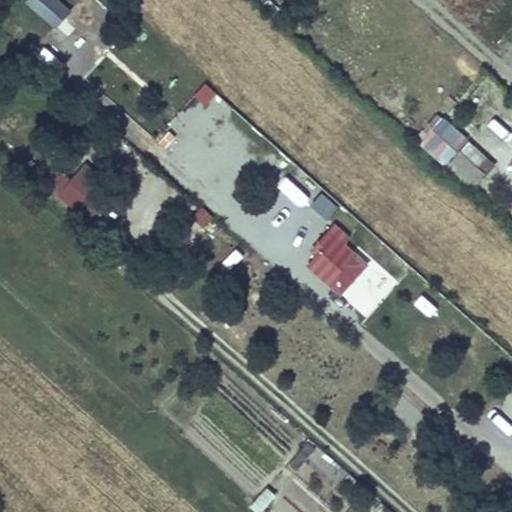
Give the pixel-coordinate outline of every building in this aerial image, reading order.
[(26,0),(55,27),(72,9),(62,0),(26,0)] [(214,140),(235,161),(257,139),(236,118),(214,140)] [(117,140),(110,151),(134,169),(142,158),(117,140)] [(491,166),(467,144),(448,166),(472,188),(491,166)] [(91,226),(122,194),(85,158),(54,190),(91,226)] [(270,194),(285,211),(306,193),(291,176),(270,194)] [(329,217),(340,203),(322,189),(311,204),(329,217)] [(302,261),(366,318),(398,282),(334,225),(302,261)] [(309,465),(333,482),(343,468),(319,450),(309,465)] [(250,503),(257,511),(261,511),(278,497),(269,486),(250,503)] [(363,511),(356,502),(342,511),(363,511)]
